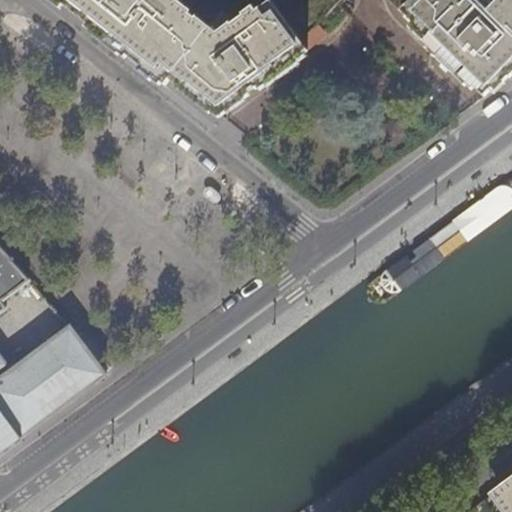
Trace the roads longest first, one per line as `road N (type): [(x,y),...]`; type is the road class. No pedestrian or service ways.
road 1 (residential): [(0,488),(329,245)]
road 2 (residential): [(329,245),(17,0)]
road 3 (residential): [(329,245),(511,111)]
road 4 (residential): [(400,511),(511,427)]
